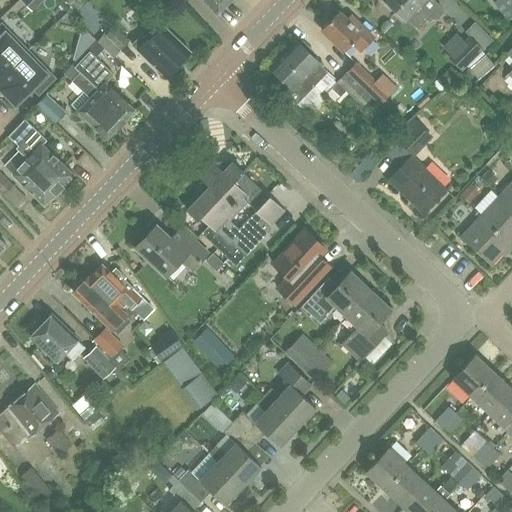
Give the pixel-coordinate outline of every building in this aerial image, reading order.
[(22,0),(31,9),(40,0),(22,0)] [(56,0),(49,7),(66,24),(78,12),(65,0),(56,0)] [(204,0),(217,13),(229,0),(204,0)] [(385,0),(407,21),(410,19),(418,27),(431,13),(436,17),(444,9),(439,5),(434,0),(385,0)] [(511,0),(507,0),(497,8),(507,21),(511,16),(511,0)] [(92,6),(80,16),(92,29),(104,18),(92,6)] [(338,10),(320,29),(344,52),(354,44),(362,51),(374,38),(351,16),(347,19),(338,10)] [(156,19),(132,44),(166,76),(190,51),(162,24),(156,19)] [(0,77),(28,50),(1,23),(0,23),(0,77)] [(103,34),(96,42),(114,58),(129,41),(114,26),(105,34),(103,34)] [(81,31),(73,58),(77,59),(86,49),(95,40),(87,32),(81,31)] [(450,55),(448,57),(461,70),(483,49),(469,35),(464,40),(450,55)] [(77,59),(73,63),(80,71),(98,88),(94,93),(110,108),(106,111),(120,125),(135,109),(105,81),(112,74),(95,57),(103,49),(95,40),(86,49),(77,59)] [(296,41),(281,56),(286,60),(305,78),(308,75),(317,83),(327,72),(318,64),(319,63),(310,55),(314,52),(302,41),(299,44),(296,41)] [(28,50),(0,77),(0,82),(3,86),(1,88),(15,102),(31,87),(38,94),(55,78),(28,50)] [(485,55),(469,69),(478,79),(495,65),(485,55)] [(285,95),(295,105),(296,105),(296,104),(302,98),(313,87),(317,83),(308,75),(305,78),(286,60),(281,56),(271,67),(270,68),(274,71),(271,74),(284,86),(287,83),(290,86),(283,93),(285,95)] [(356,61),(346,72),(381,105),(391,96),(377,81),(372,77),(356,61)] [(452,66),(441,76),(448,83),(459,74),(452,66)] [(80,71),(72,79),(84,90),(91,97),(77,111),(97,129),(107,139),(117,129),(120,125),(106,111),(110,108),(94,93),(98,88),(80,71)] [(345,71),(337,80),(364,105),(372,97),(346,73),(346,72),(345,71)] [(47,93),(35,106),(53,124),(65,112),(47,93)] [(295,105),(289,111),(304,126),(311,119),(296,104),(296,105),(295,105)] [(23,118),(8,135),(19,145),(16,148),(19,151),(18,151),(58,190),(73,174),(42,144),(46,140),(23,118)] [(409,130),(386,154),(400,168),(387,180),(422,213),(446,188),(412,156),(424,144),(432,136),(417,122),(409,130)] [(496,122),(482,125),(485,137),(499,134),(496,122)] [(18,151),(5,165),(13,173),(12,174),(44,205),(58,190),(18,151)] [(209,186),(187,210),(198,220),(200,217),(208,225),(201,233),(221,252),(235,265),(270,228),(270,224),(283,209),(232,162),(223,171),(214,162),(199,178),(209,186)] [(487,170),(481,177),(490,186),(497,179),(487,170)] [(0,173),(0,192),(3,196),(13,185),(0,173)] [(511,181),(499,195),(511,207),(511,181)] [(470,184),(460,194),(467,202),(477,191),(470,184)] [(511,207),(499,195),(480,216),(511,245),(511,207)] [(511,245),(480,216),(460,237),(491,265),(502,254),(504,256),(511,246),(511,245)] [(156,224),(135,247),(166,275),(182,258),(192,269),(208,253),(181,228),(170,238),(156,224)] [(304,230),(272,264),(287,277),(277,288),(294,305),(324,272),(313,262),(318,257),(325,250),(304,230)] [(212,253),(206,260),(209,264),(215,270),(222,262),(216,257),(212,253)] [(102,263),(88,277),(120,309),(126,303),(131,307),(141,297),(131,288),(132,287),(124,279),(125,278),(115,268),(111,272),(102,263)] [(329,276),(301,306),(320,323),(335,306),(347,317),(372,290),(350,271),(338,285),(329,276)] [(88,277),(73,292),(101,319),(102,319),(118,334),(132,320),(131,319),(134,316),(129,312),(132,308),(131,307),(126,303),(120,309),(88,277)] [(357,327),(341,343),(359,360),(386,331),(380,321),(391,308),(372,290),(347,317),(357,327)] [(43,323),(30,336),(55,360),(64,352),(72,359),(83,347),(76,339),(77,338),(55,318),(49,324),(49,323),(43,323)] [(108,328),(94,341),(99,347),(97,349),(107,359),(116,351),(123,343),(108,328)] [(206,329),(193,342),(220,369),(233,356),(206,329)] [(162,339),(152,347),(163,362),(184,346),(172,330),(161,338),(162,339)] [(295,343),(286,353),(299,365),(308,356),(295,343)] [(96,347),(84,357),(103,378),(115,367),(107,359),(97,349),(96,347)] [(308,356),(299,365),(314,379),(331,361),(316,347),(308,356)] [(188,350),(174,364),(186,377),(201,364),(188,350)] [(474,353),(451,378),(470,396),(493,371),(474,353)] [(271,387),(263,395),(297,427),(316,407),(301,393),(310,384),(287,362),(277,373),(289,383),(278,394),(271,387)] [(202,403),(219,392),(205,370),(188,381),(202,403)] [(493,371),(470,396),(489,413),(511,389),(493,371)] [(236,375),(227,385),(236,393),(245,383),(236,375)] [(33,383),(4,407),(15,420),(30,408),(43,423),(58,411),(33,383)] [(511,388),(511,389),(489,413),(501,424),(496,430),(501,434),(506,429),(508,431),(511,426),(511,388)] [(340,389),(334,395),(344,404),(349,398),(340,389)] [(242,410),(232,421),(255,443),(264,433),(279,446),(297,427),(263,395),(256,403),(263,411),(253,421),(246,414),(242,410)] [(212,402),(202,413),(211,421),(221,410),(212,402)] [(448,405),(433,421),(440,427),(455,412),(448,405)] [(4,407),(0,411),(0,429),(15,448),(43,423),(30,408),(15,420),(4,407)] [(455,412),(440,427),(447,434),(462,419),(455,412)] [(213,447),(208,453),(217,461),(243,485),(260,465),(246,452),(255,443),(232,421),(222,431),(225,434),(234,442),(223,454),(215,446),(213,447)] [(429,426),(415,441),(421,448),(436,432),(429,426)] [(58,430),(46,440),(58,455),(71,445),(58,430)] [(436,432),(421,448),(429,455),(443,439),(436,432)] [(485,440),(471,456),(478,463),(492,447),(485,440)] [(387,446),(364,471),(383,489),(406,464),(387,446)] [(492,447),(478,463),(485,469),(500,454),(492,447)] [(9,461),(0,466),(0,477),(7,489),(21,480),(9,461)] [(179,478),(177,479),(201,501),(210,491),(224,505),(243,485),(217,461),(199,480),(190,472),(187,469),(185,471),(185,472),(179,478)] [(466,461),(452,476),(459,483),(473,467),(466,461)] [(406,464),(383,489),(402,506),(425,482),(406,464)] [(31,466),(19,475),(39,499),(39,500),(51,491),(51,490),(31,466)] [(180,466),(173,473),(179,478),(185,472),(185,471),(180,466)] [(473,467),(459,483),(466,489),(480,474),(473,467)] [(179,500),(168,511),(193,511),(192,511),(201,501),(177,479),(172,485),(168,489),(179,500)] [(425,482),(402,506),(408,511),(431,511),(444,499),(449,493),(441,485),(435,491),(425,482)] [(504,496),(490,511),(502,511),(511,503),(504,496)] [(457,511),(444,499),(431,511),(457,511)]
